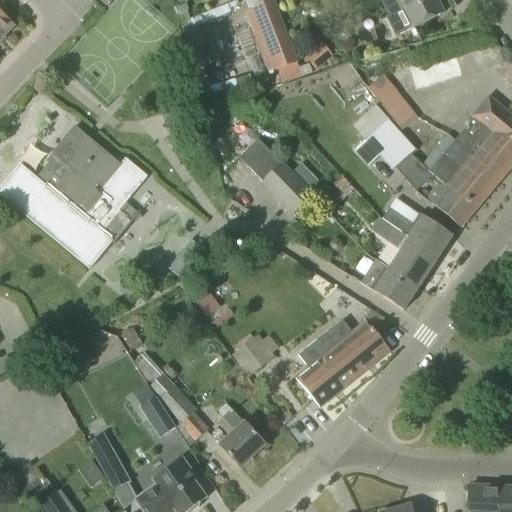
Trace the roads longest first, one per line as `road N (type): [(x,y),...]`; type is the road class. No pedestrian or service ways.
road 1 (unclassified): [(344,442),(511,220)]
road 2 (unclassified): [(344,442),(413,469),(511,469)]
road 3 (residential): [(0,91),(64,21),(41,0)]
